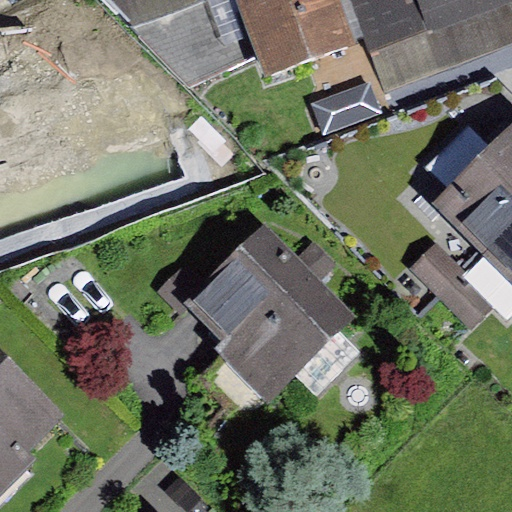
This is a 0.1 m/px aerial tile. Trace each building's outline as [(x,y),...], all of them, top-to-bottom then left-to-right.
[(259,65),(234,0),(101,0),(191,91),(259,65)] [(333,0),(234,0),(259,65),(268,91),(355,59),(333,0)] [(511,0),(353,0),(374,56),(511,5),(511,0)] [(511,5),(374,56),(388,93),(511,47),(511,5)] [(0,212),(90,168),(37,63),(0,81),(0,212)] [(368,83),(313,105),(325,136),(381,114),(368,83)] [(426,175),(451,199),(494,157),(470,132),(426,175)] [(451,199),(435,213),(482,265),(511,237),(511,138),(494,157),(451,199)] [(264,227),(186,304),(223,341),(214,350),(221,357),(269,405),(357,317),(321,282),(337,266),(313,242),(296,258),(264,227)] [(511,237),(482,265),(511,296),(511,237)] [(496,310),(436,250),(412,275),(472,334),(496,310)] [(269,405),(221,357),(198,380),(276,457),(299,434),(269,405)] [(0,503),(38,464),(30,456),(62,423),(0,362),(0,503)]
